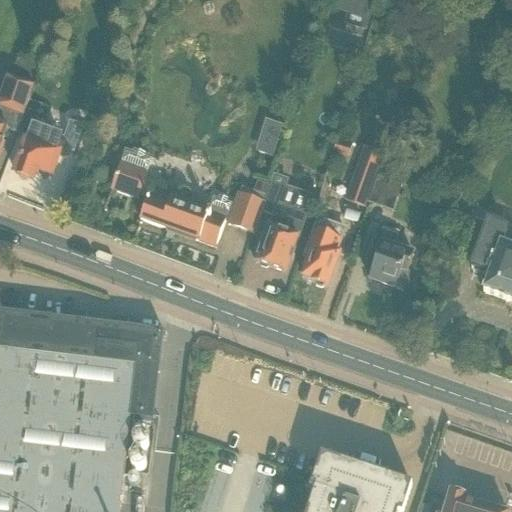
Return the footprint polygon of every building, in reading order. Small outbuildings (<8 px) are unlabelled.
[(367,0),(343,0),(340,12),(369,21),(375,2),(367,0)] [(0,147),(7,130),(16,133),(28,101),(40,67),(17,59),(14,67),(12,66),(0,98),(0,147)] [(42,106),(28,101),(16,133),(30,138),(42,106)] [(511,112),(503,109),(499,122),(511,126),(511,125),(511,112)] [(258,151),(277,156),(286,123),(267,118),(258,151)] [(61,138),(48,133),(42,148),(27,143),(15,174),(17,175),(19,180),(25,182),(30,180),(32,180),(35,171),(51,177),(60,150),(57,148),(61,138)] [(337,141),(333,154),(346,158),(350,145),(337,141)] [(363,149),(345,201),(363,208),(382,156),(363,149)] [(126,152),(120,170),(113,188),(138,198),(140,194),(149,197),(140,221),(166,231),(168,234),(173,236),(176,234),(216,249),(232,205),(228,203),(229,200),(219,197),(218,200),(213,198),(210,208),(193,202),(193,203),(191,202),(191,201),(191,199),(191,197),(190,196),(189,194),(188,193),(187,192),(185,191),(184,191),(182,190),(180,191),(179,191),(177,192),(176,193),(175,194),(174,196),(143,184),(152,161),(145,158),(146,155),(134,151),(132,154),(126,152)] [(268,228),(255,263),(258,264),(260,268),(266,271),(270,268),(285,274),(313,198),(299,193),(286,189),(289,181),(274,176),(271,183),(270,187),(262,212),(274,216),(269,228),(268,228)] [(402,187),(377,178),(368,203),(392,212),(402,187)] [(257,183),(254,192),(242,188),(228,226),(253,235),(262,212),(270,187),(257,183)] [(303,278),(302,280),(311,283),(314,284),(315,288),(321,290),(324,288),(327,289),(339,254),(337,253),(345,230),(333,226),(318,221),(313,236),(305,258),(310,259),(303,278)] [(488,222),(478,251),(471,270),(489,276),(483,293),(511,303),(511,249),(499,245),(505,228),(488,222)] [(399,232),(383,226),(372,256),(377,258),(369,280),(405,293),(412,274),(408,273),(414,256),(393,249),(399,232)] [(0,511),(120,511),(132,420),(153,423),(163,333),(0,313),(0,309),(0,306),(0,305),(0,511)] [(319,485),(309,511),(403,511),(412,487),(321,457),(313,483),(319,485)] [(495,511),(465,503),(466,499),(450,494),(444,511),(495,511)]
